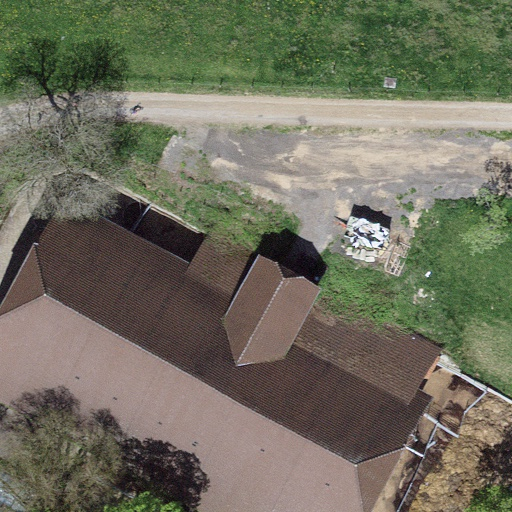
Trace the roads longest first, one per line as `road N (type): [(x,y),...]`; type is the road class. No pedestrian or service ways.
road 1 (track): [(511,113),(87,104),(0,121)]
road 2 (track): [(0,435),(145,511)]
